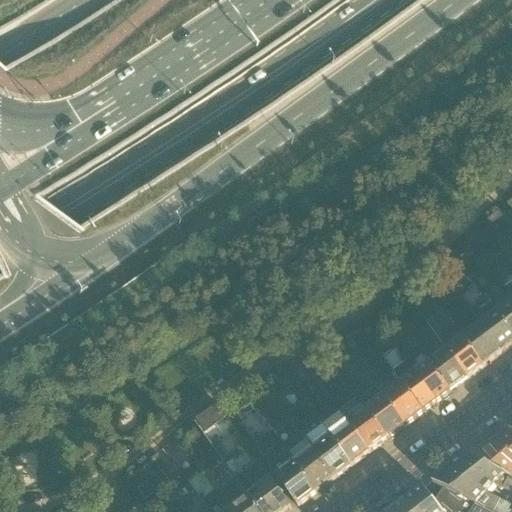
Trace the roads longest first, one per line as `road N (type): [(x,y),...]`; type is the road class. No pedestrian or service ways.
road 1 (secondary): [(64,286),(460,0)]
road 2 (primary): [(0,248),(379,0)]
road 3 (secondary): [(291,0),(8,185)]
road 4 (tertiary): [(347,511),(511,388)]
